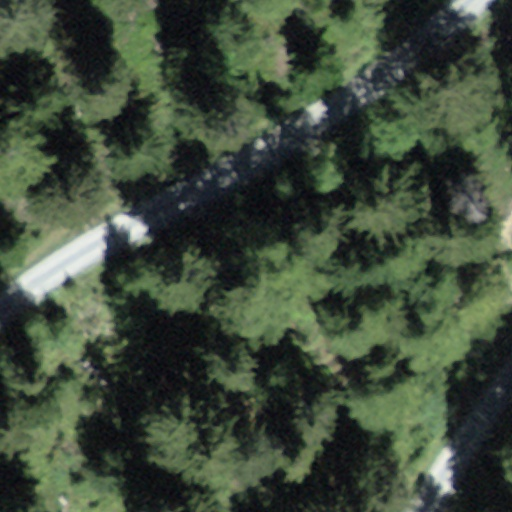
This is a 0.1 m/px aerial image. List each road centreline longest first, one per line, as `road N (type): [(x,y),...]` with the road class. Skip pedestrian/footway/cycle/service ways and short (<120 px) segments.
road 1 (track): [(0,306),(372,91),(466,0)]
road 2 (track): [(511,380),(416,511)]
